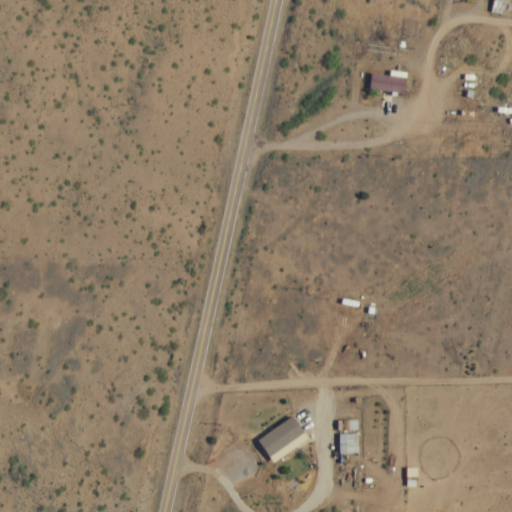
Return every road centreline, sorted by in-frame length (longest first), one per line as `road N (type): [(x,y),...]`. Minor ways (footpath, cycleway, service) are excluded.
road 1 (tertiary): [(161,511),(273,0)]
road 2 (residential): [(242,144),(285,144),(372,113),(446,109)]
